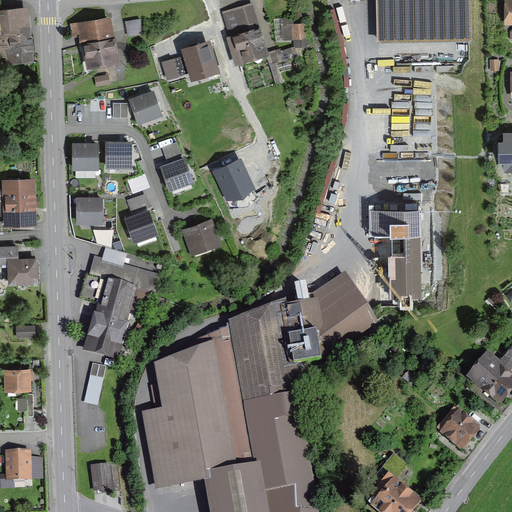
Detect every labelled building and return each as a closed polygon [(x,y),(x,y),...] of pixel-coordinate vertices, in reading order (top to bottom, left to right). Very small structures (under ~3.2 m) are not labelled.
[(468,0),(377,0),(379,43),(470,39),(468,0)] [(233,38),(235,37),(241,59),(263,53),(249,7),(226,14),(233,38)] [(7,61),(31,59),(25,10),(0,11),(0,45),(5,45),(7,61)] [(130,35),(144,33),(142,18),(127,20),(130,35)] [(110,40),(106,19),(72,25),(75,37),(80,36),(82,45),(89,43),(110,40)] [(308,37),(306,37),(305,23),(292,23),(292,25),(285,26),(285,40),(299,38),(299,46),(309,46),(308,37)] [(89,43),(92,64),(114,60),(110,40),(89,43)] [(208,42),(185,49),(187,55),(172,59),(176,74),(191,70),(193,75),(215,69),(208,42)] [(273,63),(280,61),(280,60),(295,56),(293,50),(278,55),(277,52),(270,53),(273,63)] [(499,62),(489,62),(489,75),(500,75),(499,62)] [(386,72),(381,65),(366,76),(374,87),(398,68),(395,64),(386,72)] [(96,78),(97,85),(108,83),(107,76),(96,78)] [(131,100),(139,122),(161,114),(153,92),(131,100)] [(75,117),(90,117),(90,102),(75,102),(75,117)] [(90,117),(105,117),(105,102),(90,102),(90,117)] [(113,103),(113,118),(128,118),(128,103),(113,103)] [(511,135),(507,136),(507,144),(501,144),(502,158),(507,158),(507,167),(511,166),(511,135)] [(130,166),(130,143),(107,143),(107,166),(130,166)] [(97,168),(97,145),(74,145),(74,168),(97,168)] [(165,153),(167,160),(181,155),(179,148),(165,153)] [(162,167),(170,189),(192,181),(184,159),(162,167)] [(242,162),(220,172),(231,196),(244,196),(253,187),(242,162)] [(131,194),(146,188),(140,174),(126,179),(131,194)] [(6,203),(6,224),(34,223),(33,180),(5,181),(5,190),(0,189),(0,200),(0,203),(6,203)] [(150,206),(145,193),(127,200),(132,213),(150,206)] [(101,222),(101,199),(78,199),(78,222),(101,222)] [(156,233),(148,211),(127,219),(135,241),(156,233)] [(184,230),(192,250),(210,243),(211,247),(219,244),(212,223),(204,226),(204,223),(184,230)] [(95,243),(112,247),(115,231),(98,227),(95,243)] [(420,294),(419,234),(379,235),(380,295),(392,294),(393,304),(410,303),(410,294),(420,294)] [(124,242),(114,241),(113,249),(123,251),(124,242)] [(9,258),(9,261),(17,260),(17,247),(0,247),(1,258),(9,258)] [(36,259),(17,260),(9,261),(10,283),(36,282),(36,259)] [(95,334),(90,349),(118,357),(121,344),(123,344),(128,325),(126,324),(129,315),(127,314),(134,288),(157,294),(161,279),(131,271),(132,268),(115,263),(114,266),(94,260),(82,300),(101,306),(98,317),(99,317),(96,328),(95,327),(93,333),(95,334)] [(373,322),(363,317),(363,315),(341,283),(307,306),(291,309),(286,317),(283,304),(232,324),(233,331),(192,346),(194,354),(159,368),(164,397),(156,398),(159,414),(147,417),(154,456),(152,456),(158,486),(258,468),(262,491),(263,491),(264,497),(266,497),(264,511),(315,511),(316,511),(293,383),(297,382),(294,364),(321,359),(321,357),(373,322)] [(154,297),(151,308),(165,312),(168,301),(154,297)] [(17,327),(17,337),(34,336),(34,326),(17,327)] [(511,385),(511,377),(507,373),(511,366),(511,361),(507,357),(501,364),(489,354),(469,378),(498,402),(511,385)] [(93,364),(90,376),(104,379),(106,367),(93,364)] [(29,388),(28,370),(6,370),(7,389),(29,388)] [(451,441),(460,448),(475,430),(452,411),(440,426),(454,437),(451,441)] [(42,478),(42,459),(29,460),(29,452),(8,453),(8,457),(3,457),(3,463),(8,463),(8,479),(42,478)] [(395,455),(382,470),(391,477),(395,480),(407,465),(395,455)] [(92,466),(95,491),(111,489),(108,464),(92,466)] [(12,482),(12,479),(8,479),(8,476),(0,475),(0,483),(0,490),(12,489),(12,482)] [(380,511),(407,511),(418,500),(395,480),(391,477),(369,503),(380,511)]
